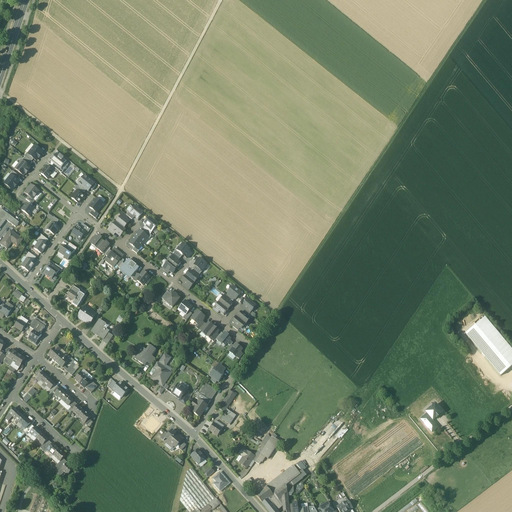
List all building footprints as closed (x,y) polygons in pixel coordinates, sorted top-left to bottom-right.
[(34,146),(28,155),(37,162),(43,154),(34,146)] [(50,161),(61,170),(62,169),(61,169),(66,162),(67,163),(67,162),(63,159),(64,159),(60,156),(56,153),(56,154),(51,161),(51,160),(50,161)] [(32,164),(25,158),(22,161),(29,167),(32,164)] [(22,161),(15,169),(24,176),(25,173),(26,174),(29,171),(28,171),(30,168),(22,161)] [(54,164),(52,166),(61,174),(63,172),(54,164)] [(47,166),(41,174),(48,179),(50,176),(49,176),(53,171),(47,166)] [(20,177),(12,171),(10,175),(11,176),(17,180),(20,177)] [(11,176),(4,184),(12,190),(14,188),(15,188),(17,185),(19,182),(17,180),(11,176)] [(84,176),(78,184),(88,192),(90,189),(92,191),(96,186),(84,176)] [(31,185),(24,194),(33,201),(40,192),(31,185)] [(81,194),(83,192),(76,186),(74,189),(76,191),(77,191),(81,194)] [(74,195),(72,199),(79,204),(84,197),(77,191),(74,195)] [(103,204),(96,199),(89,208),(92,210),(96,213),(103,204)] [(26,204),(21,210),(29,217),(34,210),(26,204)] [(136,207),(133,210),(132,210),(130,213),(134,217),(137,220),(143,213),(136,207)] [(1,209),(0,209),(0,228),(6,220),(10,216),(1,209)] [(92,210),(89,214),(96,219),(99,215),(96,213),(92,210)] [(19,223),(10,216),(6,220),(16,227),(19,223)] [(121,217),(116,223),(124,229),(129,222),(127,221),(127,222),(126,221),(126,220),(122,216),(121,217)] [(59,221),(54,217),(50,222),(55,226),(59,221)] [(158,225),(150,218),(147,221),(146,221),(144,225),(146,227),(152,231),(152,232),(155,228),(158,225)] [(59,228),(51,223),(47,230),(54,235),(59,228)] [(111,229),(115,233),(116,234),(117,234),(118,234),(118,235),(120,237),(125,230),(124,229),(116,223),(111,229)] [(91,230),(82,224),(79,228),(86,233),(83,237),(85,238),(88,234),(91,230)] [(77,227),(72,234),(81,240),(86,233),(77,227)] [(152,231),(146,227),(144,230),(146,232),(150,235),(152,231)] [(10,231),(0,244),(7,249),(14,241),(19,245),(23,240),(10,231)] [(144,234),(140,231),(134,237),(143,244),(143,243),(146,241),(146,240),(148,238),(148,237),(144,234)] [(48,240),(41,235),(38,239),(45,245),(48,240)] [(92,244),(92,245),(97,249),(103,242),(101,240),(101,239),(99,236),(97,238),(92,244)] [(143,244),(134,237),(129,244),(134,248),(137,250),(138,250),(138,249),(141,247),(141,246),(143,244)] [(47,246),(39,241),(34,249),(41,254),(47,246)] [(103,242),(97,249),(102,254),(103,253),(108,247),(109,245),(106,243),(105,244),(105,243),(103,242)] [(77,248),(70,243),(67,248),(73,253),(74,253),(77,248)] [(183,244),(180,247),(177,251),(182,256),(183,255),(187,259),(188,258),(189,258),(192,254),(188,251),(189,250),(183,244)] [(63,246),(59,253),(65,257),(64,258),(68,261),(73,253),(67,248),(63,246)] [(108,258),(105,261),(114,268),(116,265),(121,259),(123,256),(115,249),(108,258)] [(182,256),(177,251),(176,250),(173,253),(174,254),(180,259),(182,256)] [(36,258),(29,253),(25,258),(27,259),(32,263),(36,258)] [(178,261),(172,257),(170,259),(169,259),(167,261),(176,268),(178,267),(181,264),(178,261)] [(32,263),(27,259),(21,267),(29,272),(34,264),(32,263)] [(121,259),(116,265),(119,267),(122,263),(124,261),(121,259)] [(207,264),(200,259),(194,265),(195,266),(202,272),(205,268),(204,267),(207,264)] [(126,264),(124,265),(120,270),(126,274),(134,264),(131,262),(128,260),(126,263),(126,264)] [(176,268),(167,261),(165,264),(166,264),(164,267),(169,272),(172,274),(175,271),(174,270),(176,268)] [(134,264),(126,274),(131,278),(135,273),(139,269),(136,266),(134,264)] [(47,271),(44,275),(52,279),(55,274),(56,275),(59,271),(51,265),(49,268),(48,268),(46,270),(47,271)] [(202,272),(195,266),(192,269),(193,270),(199,275),(202,272)] [(192,272),(190,271),(187,274),(188,274),(187,275),(186,275),(185,276),(194,283),(199,278),(192,272)] [(143,273),(136,281),(143,286),(144,284),(148,279),(149,278),(147,276),(148,276),(145,274),(143,273)] [(194,283),(185,276),(185,277),(185,278),(184,279),(183,278),(181,281),(184,283),(190,288),(194,283)] [(80,290),(74,287),(71,292),(70,292),(67,297),(74,302),(72,305),(77,308),(82,301),(81,301),(85,296),(79,292),(80,290)] [(233,287),(227,294),(228,294),(234,299),(235,300),(238,297),(241,293),(233,287)] [(22,295),(16,291),(13,295),(19,299),(22,295)] [(167,292),(163,297),(162,299),(165,301),(170,294),(167,292)] [(170,294),(165,301),(167,303),(170,305),(172,308),(179,299),(176,297),(177,296),(175,294),(174,295),(173,294),(171,293),(170,294)] [(223,298),(219,303),(228,310),(228,308),(229,307),(230,308),(232,305),(228,302),(223,298)] [(255,306),(248,300),(244,304),(244,307),(246,309),(251,312),(253,310),(253,308),(255,306)] [(185,301),(179,309),(181,311),(182,312),(185,315),(186,315),(189,312),(192,307),(188,304),(189,304),(185,301)] [(10,305),(7,303),(3,309),(1,313),(7,317),(11,310),(8,308),(10,305)] [(228,310),(219,303),(215,308),(219,312),(224,315),(226,313),(225,312),(226,311),(227,311),(228,310)] [(96,315),(85,307),(78,318),(82,321),(82,320),(89,325),(94,317),(96,315)] [(189,312),(186,315),(185,315),(183,318),(186,321),(192,314),(189,312)] [(198,312),(191,320),(198,325),(201,322),(205,317),(198,312)] [(243,314),(241,312),(239,315),(239,314),(236,317),(246,325),(248,322),(249,319),(243,314)] [(246,325),(236,317),(234,320),(232,323),(234,324),(240,329),(241,330),(243,327),(243,328),(246,325)] [(511,350),(485,318),(466,335),(500,376),(511,366),(511,350)] [(35,321),(45,327),(46,325),(37,319),(35,321)] [(104,324),(100,320),(92,332),(103,340),(108,333),(101,328),(104,324)] [(45,327),(35,321),(30,328),(34,331),(34,330),(40,335),(45,327)] [(21,324),(18,322),(14,327),(22,332),(24,329),(26,326),(22,323),(21,324)] [(201,322),(198,325),(196,328),(199,331),(204,324),(201,322)] [(201,332),(201,333),(204,335),(206,337),(214,328),(211,326),(209,323),(207,326),(201,332)] [(26,330),(24,334),(30,337),(34,331),(30,328),(29,327),(26,330)] [(214,328),(206,337),(209,339),(211,341),(217,334),(219,332),(216,330),(214,328)] [(40,335),(34,330),(34,331),(30,337),(28,339),(36,344),(41,335),(40,335)] [(108,333),(103,340),(102,342),(107,345),(113,336),(108,333)] [(216,340),(218,342),(224,335),(222,333),(219,336),(216,340)] [(229,336),(225,334),(224,335),(218,342),(222,345),(222,344),(225,346),(227,344),(230,346),(231,345),(232,344),(229,341),(231,340),(228,337),(229,336)] [(239,348),(236,345),(230,352),(229,352),(236,358),(237,358),(240,353),(242,350),(239,348)] [(57,346),(48,355),(53,359),(58,353),(59,353),(61,350),(57,346)] [(148,352),(140,347),(137,351),(141,353),(138,357),(139,358),(137,361),(143,365),(146,360),(148,362),(152,357),(156,350),(151,347),(148,352)] [(12,350),(7,358),(13,362),(18,354),(12,350)] [(59,353),(58,353),(53,359),(57,364),(63,357),(59,353)] [(25,359),(18,354),(13,362),(20,367),(25,359)] [(71,360),(66,355),(63,357),(68,362),(72,365),(75,362),(72,359),(71,360)] [(165,355),(158,365),(164,368),(170,359),(165,355)] [(63,357),(57,364),(62,368),(68,362),(63,357)] [(156,359),(152,357),(148,362),(147,363),(151,366),(156,359)] [(20,367),(13,362),(10,366),(16,370),(16,371),(17,371),(20,367)] [(158,365),(157,364),(155,368),(154,369),(158,372),(157,374),(156,373),(153,377),(151,379),(162,387),(164,384),(171,373),(158,365)] [(226,369),(219,364),(215,369),(222,374),(226,369)] [(155,368),(154,368),(150,374),(153,377),(156,373),(157,374),(158,372),(154,369),(155,368)] [(80,373),(85,378),(89,374),(84,369),(80,373)] [(215,369),(212,373),(213,373),(210,377),(218,383),(221,379),(221,378),(223,375),(222,374),(215,369)] [(8,370),(6,372),(7,373),(3,380),(9,384),(11,381),(15,375),(14,374),(8,370)] [(38,377),(37,378),(40,380),(44,384),(49,379),(42,373),(38,377)] [(85,378),(80,373),(75,379),(80,384),(85,378)] [(90,382),(85,378),(80,384),(84,388),(85,388),(89,384),(90,382)] [(49,379),(44,384),(46,386),(51,390),(55,385),(49,379)] [(91,386),(87,390),(91,394),(97,387),(91,381),(90,382),(89,384),(91,386)] [(107,387),(112,392),(113,391),(113,390),(117,385),(113,381),(107,387)] [(117,385),(113,390),(113,391),(122,398),(128,390),(119,383),(117,385)] [(217,391),(206,384),(203,388),(203,387),(200,392),(199,394),(210,402),(217,391)] [(187,391),(178,385),(177,387),(175,387),(174,389),(175,390),(172,394),(180,400),(181,400),(184,395),(187,396),(188,394),(188,393),(186,392),(187,391)] [(66,395),(60,389),(59,389),(55,394),(58,397),(62,400),(66,395)] [(51,390),(44,397),(46,399),(53,392),(51,390)] [(31,391),(26,397),(29,400),(34,395),(31,391)] [(230,391),(218,409),(224,413),(236,395),(230,391)] [(210,402),(199,394),(195,399),(199,401),(207,406),(210,402)] [(73,401),(66,395),(62,400),(68,406),(69,406),(73,401)] [(187,396),(184,395),(181,400),(180,400),(179,401),(185,406),(190,399),(187,396)] [(207,406),(199,401),(197,405),(194,403),(192,405),(195,408),(192,412),(199,418),(207,406)] [(73,410),(72,411),(79,417),(84,411),(78,405),(73,410)] [(432,407),(426,412),(427,413),(428,414),(433,421),(436,418),(437,419),(440,416),(439,416),(443,412),(439,408),(438,408),(436,405),(432,408),(432,407)] [(14,409),(9,414),(6,419),(8,421),(12,417),(17,412),(14,409)] [(24,418),(17,411),(17,412),(12,417),(19,423),(24,418)] [(84,411),(79,417),(85,423),(89,420),(91,417),(84,411)] [(234,419),(225,413),(221,419),(230,425),(234,419)] [(432,433),(437,428),(432,422),(433,421),(428,414),(421,420),(432,433)] [(30,424),(24,418),(19,423),(26,429),(30,424)] [(222,430),(214,424),(209,431),(217,437),(222,430)] [(41,434),(35,428),(34,428),(31,432),(30,433),(33,436),(37,439),(41,434)] [(168,435),(166,438),(166,439),(169,441),(174,435),(175,435),(176,434),(172,431),(168,435)] [(262,437),(253,431),(250,435),(249,435),(247,439),(258,446),(260,444),(259,443),(260,442),(258,441),(256,443),(252,440),(253,437),(256,439),(257,437),(260,439),(262,437)] [(48,440),(41,434),(37,439),(40,442),(43,445),(44,445),(48,440)] [(175,435),(174,435),(169,441),(167,442),(168,443),(170,445),(170,446),(172,448),(177,443),(179,444),(178,445),(179,445),(183,440),(180,437),(179,438),(175,435)] [(261,453),(260,454),(266,458),(276,442),(270,438),(261,453)] [(276,442),(266,458),(268,459),(278,444),(276,442)] [(59,450),(53,444),(52,444),(48,449),(47,450),(54,456),(59,450)] [(254,457),(243,449),(239,454),(243,457),(239,464),(247,469),(252,460),(255,457),(254,457)] [(59,450),(54,456),(60,462),(63,459),(66,456),(59,450)] [(203,456),(198,450),(191,456),(198,465),(204,460),(202,457),(203,456)] [(258,451),(254,457),(255,457),(252,460),(255,462),(257,459),(260,454),(261,453),(258,451)] [(266,458),(260,454),(257,459),(261,462),(262,463),(266,458)] [(67,464),(64,467),(61,470),(64,472),(68,476),(73,470),(67,464)] [(292,467),(267,488),(273,495),(274,495),(286,485),(299,476),(292,467)] [(210,468),(204,473),(208,478),(214,472),(210,468)] [(192,469),(186,473),(180,501),(188,511),(192,511),(195,511),(198,509),(199,511),(206,507),(208,505),(215,499),(192,469)] [(214,472),(208,478),(211,482),(214,480),(218,476),(214,472)] [(218,476),(214,480),(219,485),(216,487),(220,491),(228,484),(220,474),(218,476)] [(286,485),(274,495),(278,501),(282,498),(287,494),(286,485)] [(273,495),(267,488),(256,496),(262,504),(267,500),(273,496),(273,495)] [(215,499),(208,505),(212,510),(220,503),(216,498),(215,499)] [(276,511),(277,511),(267,500),(262,504),(268,511),(276,511)] [(404,511),(418,503),(416,500),(397,511),(404,511)] [(353,508),(348,501),(345,503),(349,511),(353,508)] [(428,511),(429,511),(422,502),(418,505),(423,511),(428,511)] [(345,503),(341,505),(342,506),(337,508),(339,511),(347,511),(350,511),(349,511),(345,503)]
